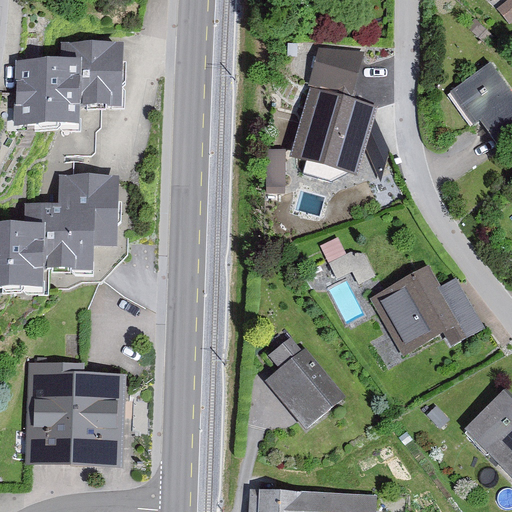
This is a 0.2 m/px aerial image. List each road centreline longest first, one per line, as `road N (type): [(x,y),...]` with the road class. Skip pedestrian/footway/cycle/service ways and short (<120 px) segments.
road 1 (secondary): [(177,511),(195,0)]
road 2 (residential): [(407,0),(409,119),(423,187),(511,322)]
road 3 (residential): [(54,511),(177,511)]
